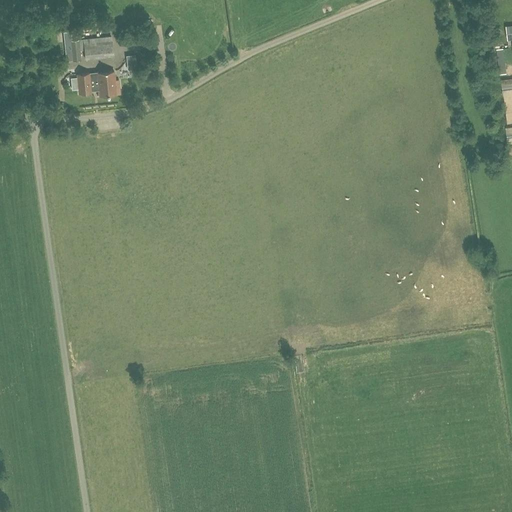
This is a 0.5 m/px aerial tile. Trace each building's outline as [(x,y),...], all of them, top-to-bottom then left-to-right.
[(146,34),(135,35),(136,43),(147,42),(146,34)] [(72,40),(74,60),(81,59),(80,50),(85,50),(86,59),(114,56),(112,36),(72,40)] [(135,54),(126,55),(127,70),(136,69),(135,54)] [(100,96),(120,94),(119,80),(115,80),(114,71),(97,72),(97,73),(89,74),(89,72),(77,74),(79,93),(91,92),(91,90),(99,90),(100,96)] [(503,96),(511,94),(511,78),(501,80),(503,96)]
